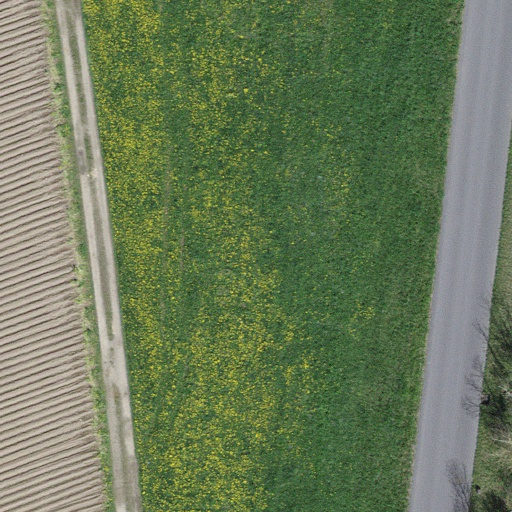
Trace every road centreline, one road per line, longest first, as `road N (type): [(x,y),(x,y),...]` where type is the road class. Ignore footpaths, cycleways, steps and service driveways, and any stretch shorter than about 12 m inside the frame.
road 1 (residential): [(500,0),(445,511)]
road 2 (track): [(71,0),(117,511)]
